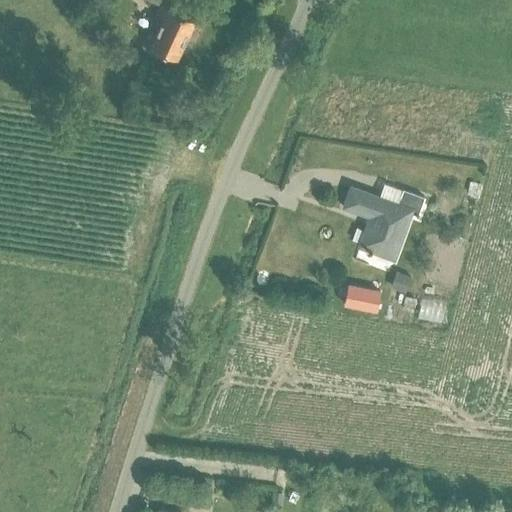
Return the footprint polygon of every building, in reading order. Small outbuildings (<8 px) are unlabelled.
[(163,6),(160,5),(151,23),(158,26),(149,45),(177,58),(194,21),(163,6)] [(393,258),(408,213),(415,215),(421,196),(399,188),(394,203),(348,187),(341,207),(367,216),(357,246),(393,258)] [(396,270),(391,286),(405,291),(411,276),(396,270)] [(347,283),(343,303),(375,309),(379,290),(347,283)] [(377,346),(420,346),(420,330),(377,330),(377,346)]
